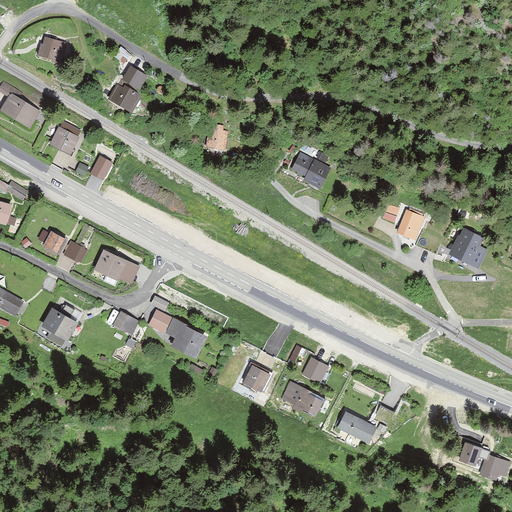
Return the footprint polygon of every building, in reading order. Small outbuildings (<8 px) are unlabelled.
[(64,45),(46,40),(41,57),(60,62),(64,45)] [(130,65),(121,79),(140,90),(148,76),(130,65)] [(112,102),(130,112),(137,99),(119,89),(112,102)] [(15,95),(3,109),(25,128),(37,114),(15,95)] [(215,133),(212,133),(210,148),(225,150),(227,134),(222,134),(222,128),(216,127),(215,133)] [(84,142),(62,128),(52,144),(74,158),(84,142)] [(101,155),(91,173),(103,180),(113,162),(101,155)] [(329,169),(302,155),(294,170),(310,178),(308,180),(320,187),(329,169)] [(81,163),(76,172),(85,177),(90,167),(81,163)] [(27,193),(16,186),(13,193),(23,199),(27,193)] [(13,208),(0,203),(0,224),(7,227),(13,208)] [(388,204),(383,218),(394,222),(399,208),(388,204)] [(424,217),(410,212),(401,235),(415,240),(424,217)] [(484,238),(464,228),(460,237),(458,235),(449,255),(479,270),(488,250),(481,247),(484,238)] [(63,243),(46,233),(41,241),(49,246),(48,249),(57,254),(63,243)] [(78,247),(72,259),(80,263),(86,251),(78,247)] [(99,270),(129,282),(135,269),(105,256),(99,270)] [(21,301),(0,289),(0,304),(15,313),(21,301)] [(156,298),(152,305),(165,311),(168,305),(156,298)] [(157,309),(149,325),(165,333),(173,317),(157,309)] [(46,329),(66,342),(77,323),(57,311),(46,329)] [(137,323),(122,315),(117,326),(132,333),(137,323)] [(175,349),(195,358),(204,338),(174,324),(169,335),(179,340),(175,349)] [(312,357),(303,374),(321,383),(330,366),(312,357)] [(248,385),(261,391),(268,376),(255,370),(248,385)] [(283,398),(315,416),(323,400),(291,383),(283,398)] [(377,417),(392,423),(397,409),(382,404),(377,417)] [(342,430),(368,442),(375,429),(349,416),(342,430)] [(466,443),(460,461),(477,466),(483,449),(466,443)] [(484,476),(496,480),(498,474),(503,475),(507,464),(489,459),(484,476)]
